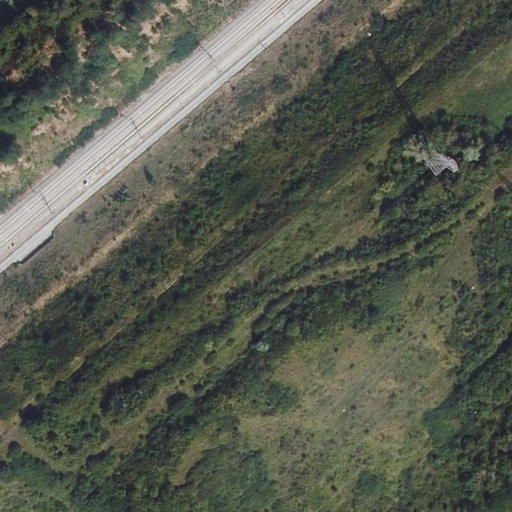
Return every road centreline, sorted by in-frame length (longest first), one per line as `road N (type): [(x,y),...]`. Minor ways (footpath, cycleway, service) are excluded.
road 1 (track): [(498,0),(0,429)]
road 2 (track): [(0,342),(403,0)]
